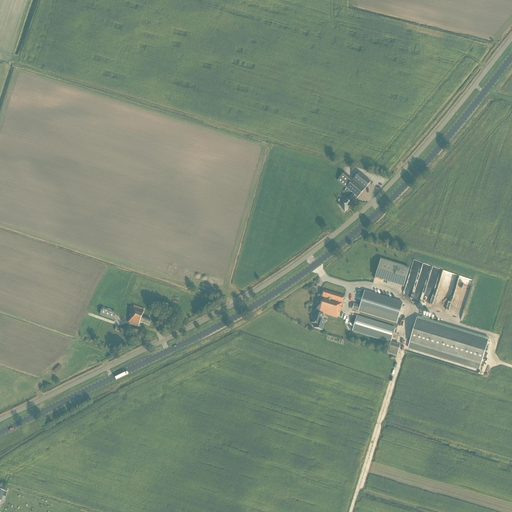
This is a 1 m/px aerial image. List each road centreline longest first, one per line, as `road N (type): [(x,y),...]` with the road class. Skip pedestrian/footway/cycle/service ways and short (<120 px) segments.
road 1 (secondary): [(0,432),(252,306),(381,208)]
road 2 (unclassified): [(0,419),(252,293),(372,201)]
road 3 (unclassified): [(372,201),(511,37)]
road 4 (secondary): [(381,208),(511,56)]
